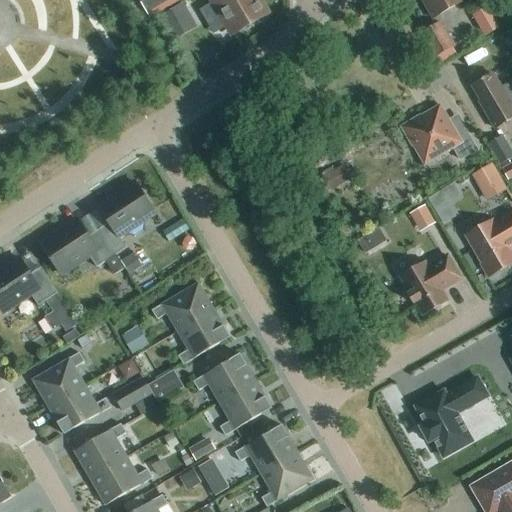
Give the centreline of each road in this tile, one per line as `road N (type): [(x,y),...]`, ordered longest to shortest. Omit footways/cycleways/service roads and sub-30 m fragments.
road 1 (residential): [(316,410),(150,128)]
road 2 (residential): [(314,7),(244,68),(150,128)]
road 3 (residential): [(316,410),(487,313)]
road 4 (residential): [(150,128),(0,226)]
road 5 (unknown): [(338,0),(406,117)]
